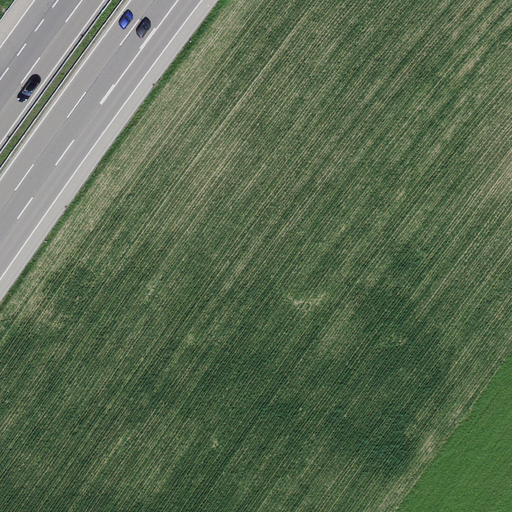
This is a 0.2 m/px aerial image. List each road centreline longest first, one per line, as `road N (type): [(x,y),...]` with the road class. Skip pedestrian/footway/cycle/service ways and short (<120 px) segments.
road 1 (motorway): [(0,211),(153,0)]
road 2 (motorway): [(82,0),(0,112)]
